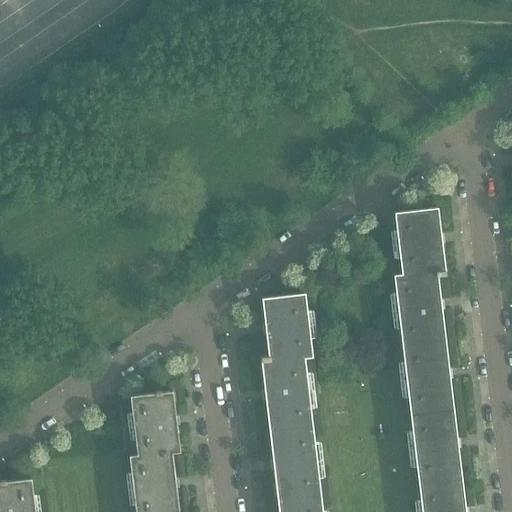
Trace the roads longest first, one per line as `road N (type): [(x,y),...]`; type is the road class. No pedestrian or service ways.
road 1 (residential): [(511,472),(471,129)]
road 2 (residential): [(207,303),(471,129)]
road 3 (residential): [(0,440),(207,303)]
road 4 (residential): [(229,511),(207,303)]
